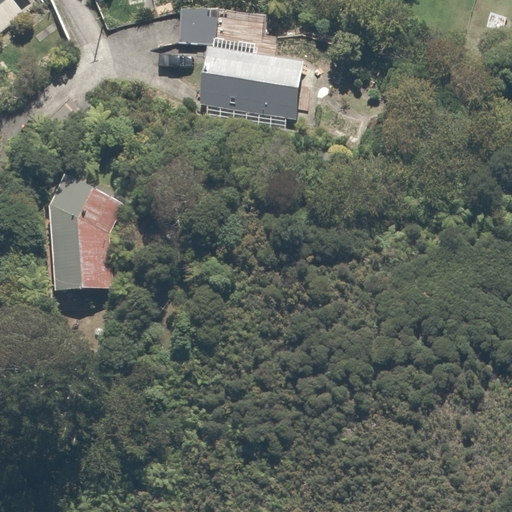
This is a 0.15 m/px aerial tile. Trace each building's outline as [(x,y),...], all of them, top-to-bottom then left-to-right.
[(0,0),(0,34),(28,14),(18,0),(0,0)] [(179,49),(210,53),(271,60),(276,16),(184,4),(179,49)] [(210,53),(201,120),(285,131),(287,115),(302,117),(309,65),(271,60),(210,53)] [(91,121),(70,103),(46,130),(67,148),(91,121)] [(76,177),(54,208),(60,297),(117,293),(113,234),(128,205),(76,177)] [(6,211),(0,211),(0,299),(14,298),(6,211)]
